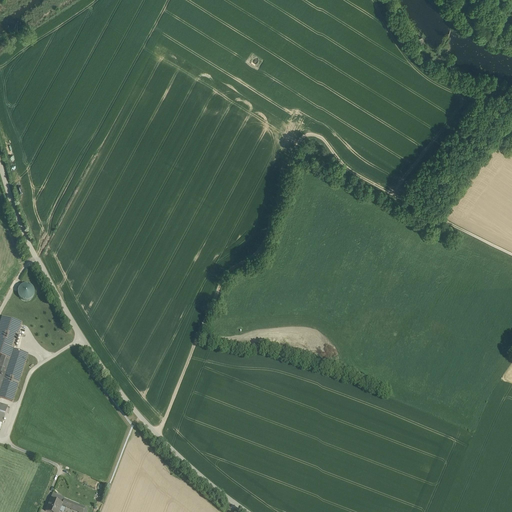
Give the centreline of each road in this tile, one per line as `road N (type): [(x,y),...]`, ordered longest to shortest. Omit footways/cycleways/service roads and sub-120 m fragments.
road 1 (track): [(158,433),(222,274),(258,248),(304,133),(313,131),(352,166),(511,252)]
road 2 (unclassified): [(0,151),(41,268),(101,369),(182,459),(248,511)]
road 3 (track): [(436,215),(502,125),(511,124)]
